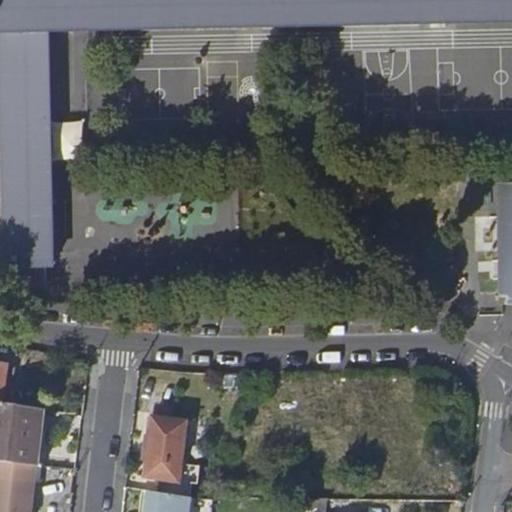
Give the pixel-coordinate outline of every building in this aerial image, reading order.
[(85,30),(511,19),(511,0),(0,0),(0,14),(6,269),(15,269),(16,286),(47,285),(47,268),(52,268),(49,118),(48,31),(57,31),(85,30)] [(511,303),(511,180),(495,181),(497,304),(511,303)] [(397,378),(292,380),(293,422),(398,420),(397,378)] [(25,409),(0,405),(0,463),(31,467),(34,467),(41,412),(25,409)] [(182,419),(148,415),(141,475),(174,479),(182,419)] [(420,489),(419,462),(368,463),(368,488),(420,489)] [(0,511),(26,511),(31,467),(0,463),(0,511)] [(184,511),(186,497),(146,491),(142,511),(184,511)]
